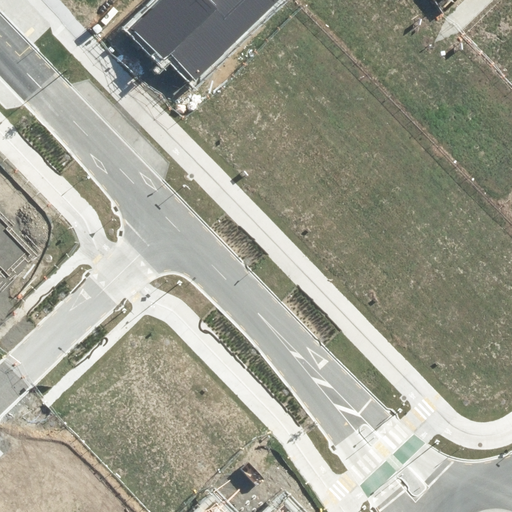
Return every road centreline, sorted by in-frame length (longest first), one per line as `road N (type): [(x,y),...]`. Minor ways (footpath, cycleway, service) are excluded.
road 1 (tertiary): [(336,403),(168,222)]
road 2 (tertiary): [(168,222),(0,49)]
road 3 (residential): [(0,385),(168,222)]
road 4 (tertiary): [(336,403),(437,476),(473,491)]
road 5 (tertiary): [(400,511),(363,464),(336,403)]
